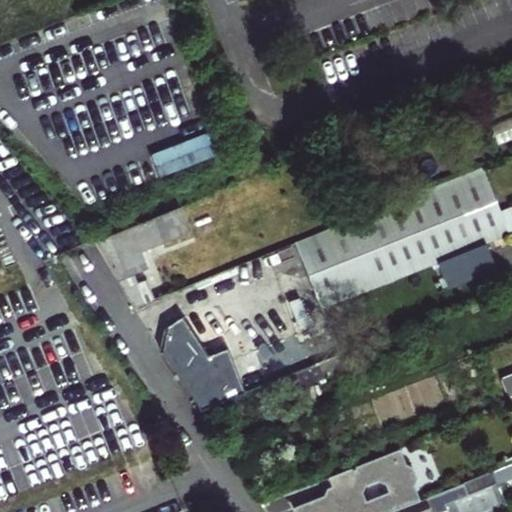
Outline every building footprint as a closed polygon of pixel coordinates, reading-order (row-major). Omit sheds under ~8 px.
[(313,286),(321,308),(439,260),(486,241),(509,232),(502,211),(485,166),(295,243),(313,286)] [(328,190),(317,194),(324,210),(334,206),(328,190)] [(511,206),(502,211),(509,232),(511,230),(511,206)] [(141,250),(190,230),(180,207),(96,240),(109,263),(135,307),(155,299),(147,278),(137,283),(133,273),(148,267),(141,250)] [(467,279),(497,268),(486,241),(439,260),(449,287),(467,279)] [(167,327),(163,349),(202,409),(262,385),(308,367),(298,342),(330,330),(321,308),(313,286),(282,298),(296,333),(234,358),(229,346),(231,337),(213,309),(204,308),(183,316),(167,327)] [(309,366),(340,354),(330,330),(298,342),(308,367),(309,366)] [(314,378),(309,366),(308,367),(262,385),(267,397),(314,378)] [(401,449),(330,478),(333,486),(328,488),(325,495),(294,507),(296,511),(391,511),(421,500),(415,485),(418,479),(413,467),(407,464),(401,449)] [(511,464),(494,472),(500,489),(511,484),(511,464)] [(421,500),(391,511),(432,511),(427,498),(421,500)]
